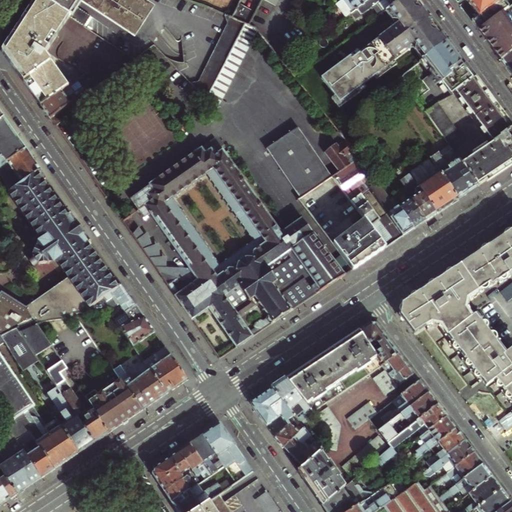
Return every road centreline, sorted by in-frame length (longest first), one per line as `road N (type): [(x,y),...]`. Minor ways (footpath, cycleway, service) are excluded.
road 1 (residential): [(219,390),(0,79)]
road 2 (residential): [(366,292),(511,483)]
road 3 (tertiary): [(219,390),(366,292)]
road 4 (tertiary): [(366,292),(511,195)]
road 5 (residential): [(305,511),(219,390)]
road 6 (residential): [(436,0),(511,101)]
